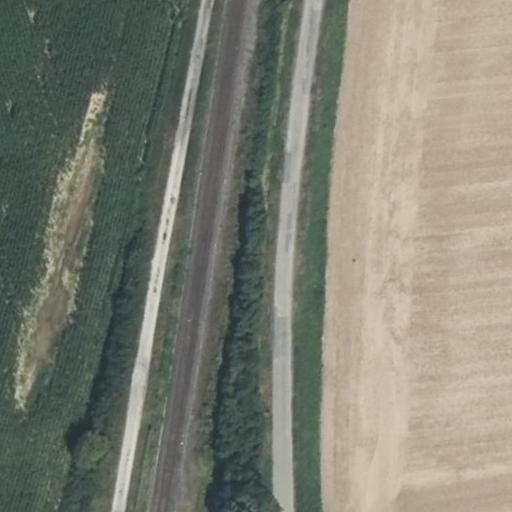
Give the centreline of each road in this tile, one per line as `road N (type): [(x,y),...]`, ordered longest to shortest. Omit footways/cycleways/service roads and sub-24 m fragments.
road 1 (track): [(118,511),(206,0)]
road 2 (unclassified): [(283,511),(277,293),(316,0)]
